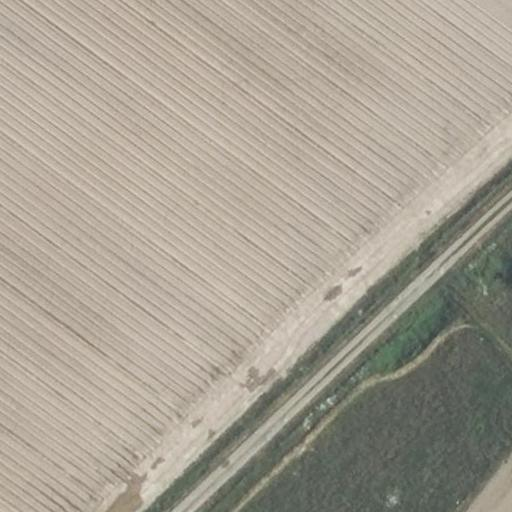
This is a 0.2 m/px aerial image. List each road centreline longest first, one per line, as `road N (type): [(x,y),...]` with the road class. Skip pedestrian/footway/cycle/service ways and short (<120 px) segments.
road 1 (track): [(511,205),(180,511)]
road 2 (track): [(426,277),(511,363)]
